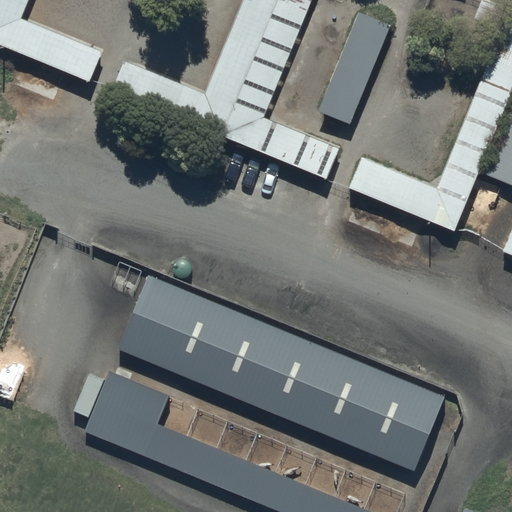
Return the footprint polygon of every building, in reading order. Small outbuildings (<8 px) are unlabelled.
[(0,0),(0,49),(89,85),(102,55),(21,21),(30,0),(0,0)] [(112,96),(222,141),(325,182),(338,151),(263,121),(311,0),(243,0),(204,97),(126,65),(112,96)] [(348,194),(454,237),(511,94),(511,7),(436,189),(362,159),(348,194)] [(358,12),(318,117),(349,129),(391,25),(358,12)] [(511,107),(485,175),(511,185),(511,107)] [(511,232),(502,256),(511,259),(511,232)]
